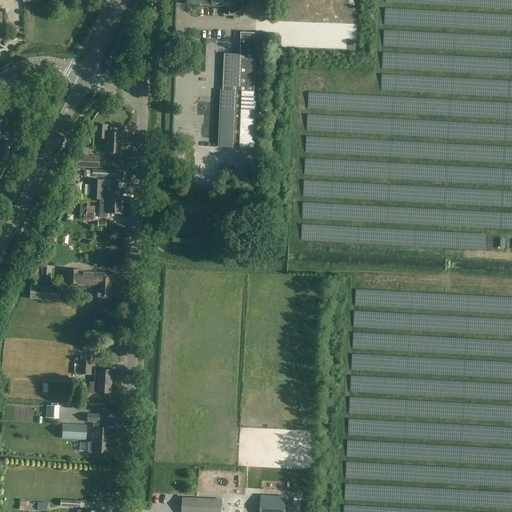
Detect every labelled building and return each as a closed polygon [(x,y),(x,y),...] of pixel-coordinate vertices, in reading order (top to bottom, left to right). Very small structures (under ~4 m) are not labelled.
[(186,0),(186,5),(210,6),(210,7),(229,7),(228,15),(230,15),(231,15),(233,15),(234,14),(235,14),(237,13),(238,12),(239,11),(240,10),(241,9),(242,7),(242,6),(243,5),(243,3),(243,2),(235,1),(235,0),(186,0)] [(224,54),(223,86),(224,86),(223,91),(221,91),(218,147),(255,149),(257,92),(254,92),(256,60),(254,60),(255,34),(255,33),(241,32),(240,51),(241,51),(241,55),(224,54)] [(95,125),(95,138),(105,139),(104,153),(121,153),(122,133),(107,133),(107,125),(95,125)] [(75,156),(74,167),(98,168),(99,157),(75,156)] [(92,169),(91,177),(115,179),(116,170),(92,169)] [(89,200),(99,200),(99,199),(110,200),(110,205),(120,206),(121,193),(105,192),(105,193),(102,193),(103,181),(90,180),(89,200)] [(120,215),(120,206),(110,205),(110,200),(99,199),(99,200),(98,218),(106,219),(107,214),(120,215)] [(84,215),(84,216),(83,221),(94,221),(95,206),(86,206),(86,209),(80,209),(80,215),(84,215)] [(51,267),(42,267),(41,280),(50,280),(51,267)] [(95,275),(84,274),(84,270),(67,269),(66,283),(78,284),(78,285),(95,286),(94,288),(111,289),(111,274),(96,274),(95,275)] [(61,287),(30,285),(29,300),(59,303),(61,287)] [(111,289),(94,288),(94,302),(110,303),(111,289)] [(92,362),(79,361),(74,361),(74,374),(91,375),(92,362)] [(111,370),(96,369),(95,369),(94,383),(89,383),(89,392),(110,393),(111,370)] [(99,415),(87,415),(86,422),(99,423),(99,415)] [(86,426),(65,425),(65,438),(85,439),(86,426)] [(87,443),(87,452),(107,453),(108,428),(92,428),(91,443),(87,443)] [(261,496),(259,511),(286,511),(287,497),(261,496)] [(175,505),(175,497),(167,498),(168,505),(175,505)] [(183,497),(183,511),(210,511),(211,502),(202,502),(202,497),(183,497)] [(61,507),(81,508),(82,501),(61,500),(61,507)] [(31,502),(21,501),(20,510),(30,511),(30,510),(38,510),(38,511),(47,511),(48,503),(38,502),(38,504),(31,504),(31,502)] [(211,511),(224,511),(224,503),(211,503),(211,511)]
